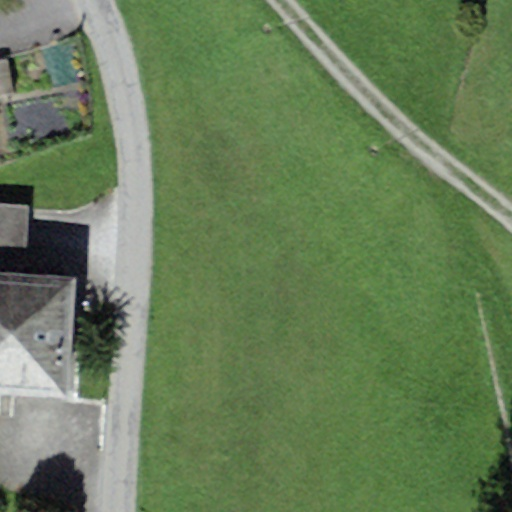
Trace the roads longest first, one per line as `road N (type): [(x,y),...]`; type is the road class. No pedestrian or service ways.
road 1 (unclassified): [(121,511),(139,205),(128,87),(97,0)]
road 2 (track): [(282,0),(410,138),(511,212)]
